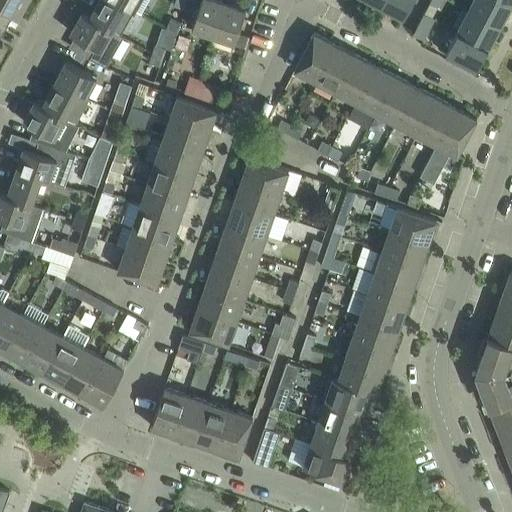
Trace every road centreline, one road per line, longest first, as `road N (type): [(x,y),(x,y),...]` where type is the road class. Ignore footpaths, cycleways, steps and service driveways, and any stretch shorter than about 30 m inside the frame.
road 1 (unclassified): [(477,511),(436,401),(433,369),(480,224)]
road 2 (residential): [(511,108),(295,2)]
road 3 (residential): [(237,476),(282,351),(290,355),(311,281)]
road 4 (residential): [(185,312),(250,126)]
road 5 (residential): [(136,441),(0,375)]
road 6 (residential): [(136,441),(185,312)]
road 7 (residential): [(250,126),(295,2)]
road 8 (residential): [(363,511),(237,476)]
road 9 (residential): [(0,109),(18,64),(61,0)]
road 10 (residential): [(185,312),(74,262)]
